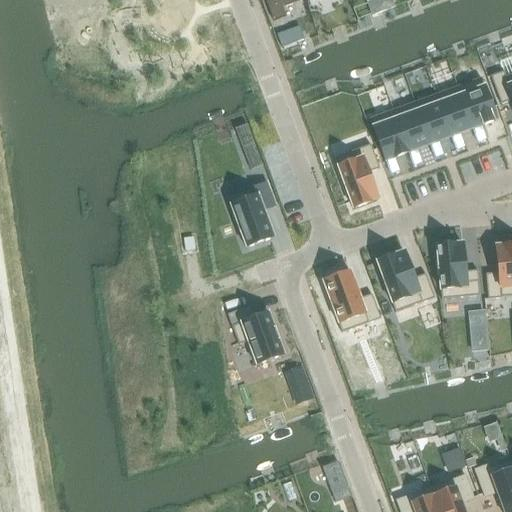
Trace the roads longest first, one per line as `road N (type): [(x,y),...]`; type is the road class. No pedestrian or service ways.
road 1 (residential): [(63,0),(0,62),(0,301),(32,511)]
road 2 (residential): [(337,245),(290,264),(374,511)]
road 3 (residential): [(241,0),(337,245)]
